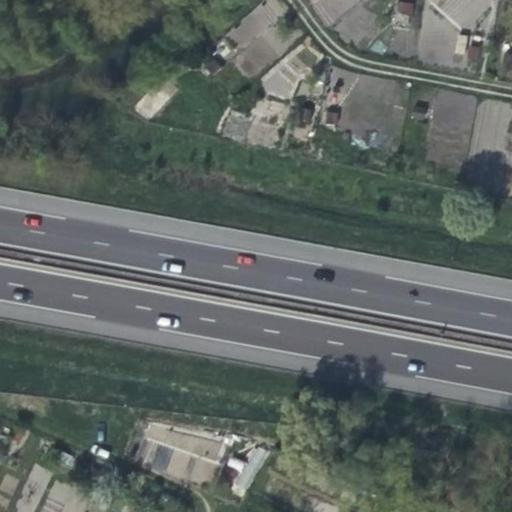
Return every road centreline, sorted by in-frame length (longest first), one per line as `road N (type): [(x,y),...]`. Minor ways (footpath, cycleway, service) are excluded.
road 1 (motorway): [(0,280),(511,374)]
road 2 (motorway): [(511,320),(0,226)]
road 3 (track): [(208,511),(211,501),(80,451)]
